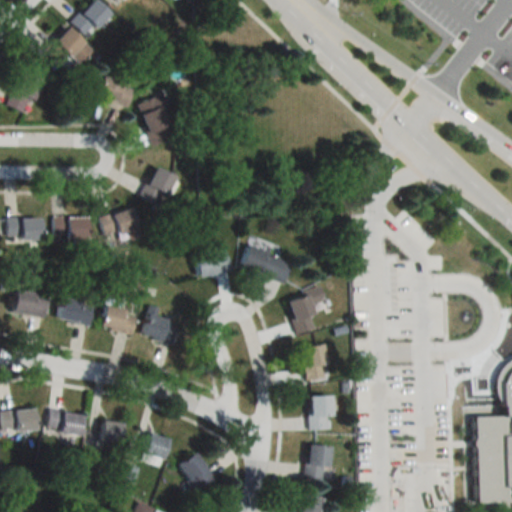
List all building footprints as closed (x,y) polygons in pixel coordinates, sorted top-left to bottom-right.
[(83,37),(106,14),(92,0),(88,0),(67,21),(83,37)] [(41,50),(67,74),(89,51),(64,26),(41,50)] [(2,104),(22,114),(38,80),(18,71),(2,104)] [(92,97),(123,108),(131,86),(99,75),(92,97)] [(132,104),(149,145),(171,136),(161,111),(165,109),(159,94),(132,104)] [(136,196),(155,206),(169,176),(151,167),(136,196)] [(101,238),(123,231),(126,241),(136,239),(127,208),(95,217),(101,238)] [(82,216),(50,216),(50,238),(82,238),(82,216)] [(3,218),(3,240),(35,240),(35,218),(3,218)] [(289,262),(244,245),(236,266),(281,283),(289,262)] [(222,249),(189,257),(194,277),(227,269),(222,249)] [(44,294),(10,289),(7,312),(40,317),(44,294)] [(283,300),(290,333),(311,329),(304,295),(283,300)] [(52,319),(85,324),(88,302),(56,297),(52,319)] [(133,313),(101,304),(95,325),(127,334),(133,313)] [(137,334),(166,342),(172,321),(143,313),(137,334)] [(303,381),(324,377),(317,343),(296,348),(303,381)] [(511,498),(511,502),(473,502),(472,415),(502,415),(502,405),(499,405),(499,402),(497,400),(495,395),(493,390),(493,382),(495,374),(498,368),(502,363),(509,359),(511,357),(511,498)] [(327,429),(327,395),(305,395),(305,429),(327,429)] [(0,430),(29,430),(29,409),(0,409),(0,430)] [(77,412),(43,409),(41,431),(75,435),(77,412)] [(94,442),(115,444),(117,422),(96,420),(94,442)] [(157,461),(164,438),(144,433),(138,455),(157,461)] [(300,478),(322,480),(325,446),(303,444),(300,478)] [(172,466),(193,492),(211,477),(190,451),(172,466)] [(133,467),(123,466),(122,470),(120,470),(119,478),(131,481),(133,467)] [(313,511),(319,501),(300,492),(290,511),(313,511)]
